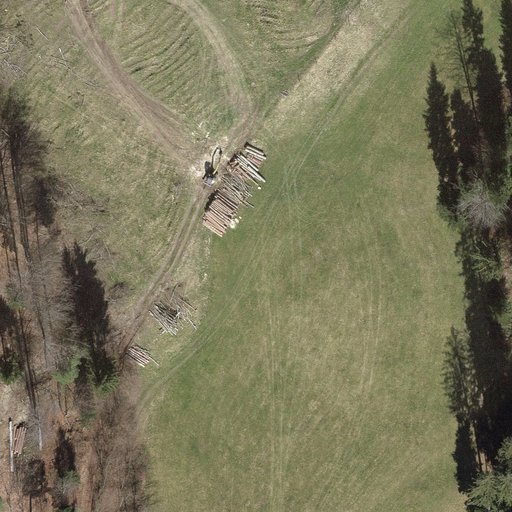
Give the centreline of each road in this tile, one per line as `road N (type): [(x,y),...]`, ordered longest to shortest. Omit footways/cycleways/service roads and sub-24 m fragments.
road 1 (track): [(106,511),(138,403),(201,329),(235,252),(312,136),(423,0)]
road 2 (track): [(89,511),(112,363),(243,133),(334,29)]
